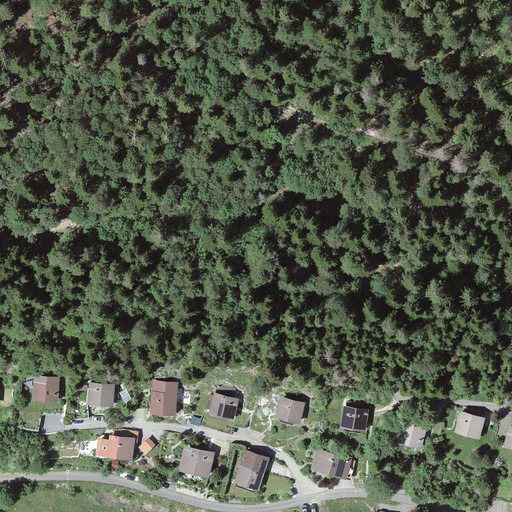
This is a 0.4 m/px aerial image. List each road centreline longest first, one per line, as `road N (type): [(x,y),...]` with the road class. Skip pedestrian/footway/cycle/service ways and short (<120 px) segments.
road 1 (residential): [(0,477),(101,477),(242,510),(308,498)]
road 2 (residential): [(69,427),(143,424),(229,437),(281,455),(308,498)]
road 3 (residential): [(308,498),(357,492),(454,511)]
